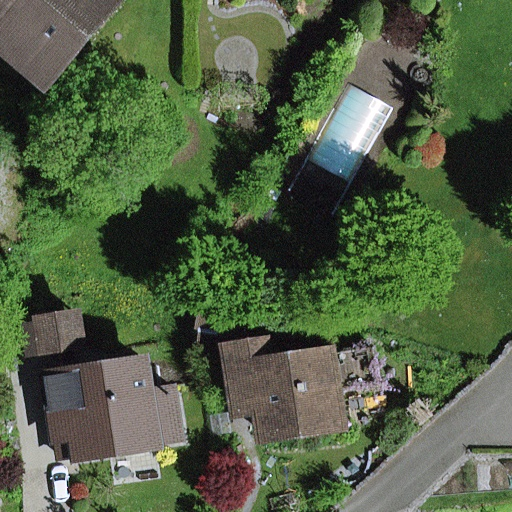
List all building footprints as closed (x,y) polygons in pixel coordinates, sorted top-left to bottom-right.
[(0,0),(0,25),(59,75),(123,0),(0,0)] [(239,336),(243,313),(201,306),(197,328),(205,329),(219,332),(239,336)] [(41,322),(45,349),(82,344),(78,316),(41,322)] [(202,346),(216,348),(219,332),(205,329),(202,346)] [(265,437),(342,427),(337,393),(381,387),(376,350),(271,364),(269,344),(231,349),(239,410),(261,407),(265,437)] [(150,393),(146,364),(49,379),(61,459),(183,441),(175,389),(150,393)]
